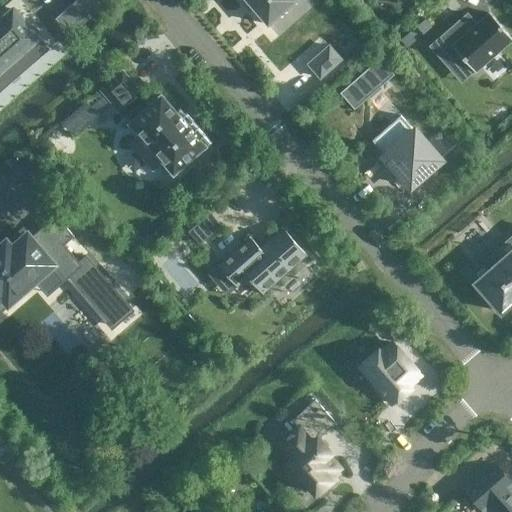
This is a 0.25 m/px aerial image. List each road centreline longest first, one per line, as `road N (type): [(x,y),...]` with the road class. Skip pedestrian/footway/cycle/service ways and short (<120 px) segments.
road 1 (residential): [(495,383),(164,0)]
road 2 (residential): [(379,511),(439,433),(495,383)]
